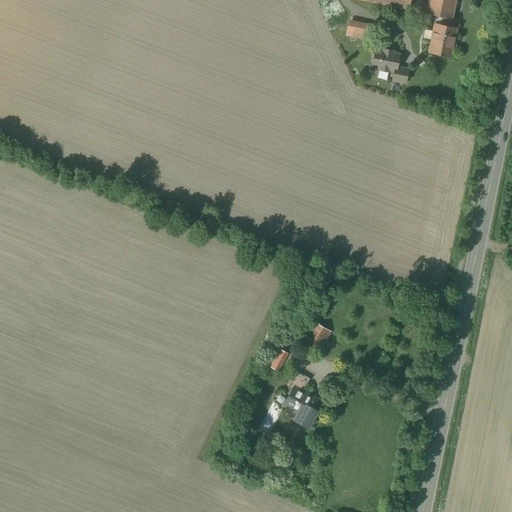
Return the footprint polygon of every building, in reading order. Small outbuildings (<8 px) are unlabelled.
[(410,0),(363,0),(409,9),(410,0)] [(441,24),(450,26),(451,18),(452,19),(456,0),(428,0),(426,13),(442,16),(441,24)] [(450,26),(441,24),(434,23),(428,53),(451,57),(458,28),(450,26)] [(369,30),(348,26),(346,36),(367,40),(369,30)] [(383,51),(376,50),(375,58),(373,59),(372,62),(373,64),(373,67),(379,68),(379,69),(389,71),(389,70),(395,71),(396,71),(397,67),(399,54),(393,53),(393,52),(383,50),(383,51)] [(408,69),(397,67),(396,71),(395,71),(393,80),(405,83),(408,69)] [(305,280),(288,316),(299,321),(316,285),(305,280)] [(293,323),(286,319),(279,331),(286,335),(293,323)] [(331,331),(315,322),(303,343),(319,352),(331,331)] [(273,346),(263,364),(274,370),(284,353),(273,346)] [(291,383),(303,390),(310,379),(298,372),(291,383)] [(303,390),(291,383),(289,387),(293,390),(289,398),(295,401),(291,408),(298,412),(294,420),(308,428),(318,411),(312,408),(317,400),(302,392),(303,390)]
